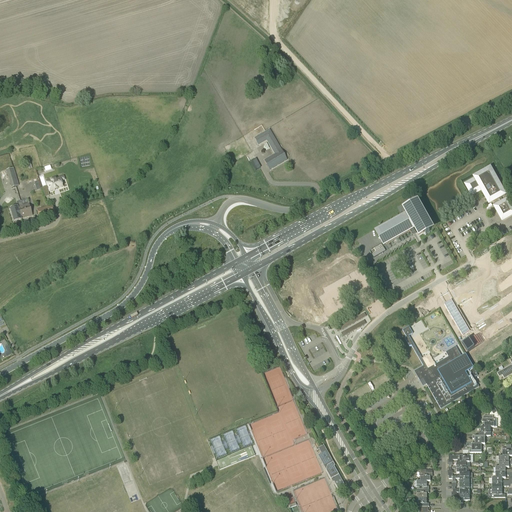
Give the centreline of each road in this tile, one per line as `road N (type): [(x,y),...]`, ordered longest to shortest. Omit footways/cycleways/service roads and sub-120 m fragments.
road 1 (unclassified): [(214,224),(234,198),(301,209),(511,97)]
road 2 (primary): [(486,133),(246,257)]
road 3 (primary): [(6,392),(244,273)]
road 4 (primary): [(238,262),(6,392)]
road 5 (primary): [(261,263),(486,133)]
road 6 (secondary): [(175,227),(121,305),(0,374)]
road 7 (residential): [(314,386),(342,368),(388,310),(471,262)]
road 8 (secondary): [(244,273),(304,392)]
